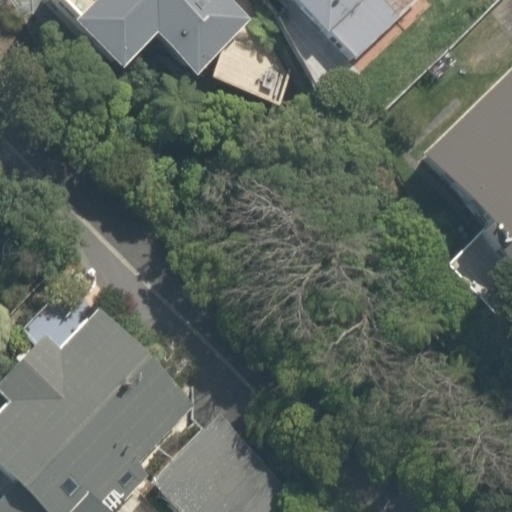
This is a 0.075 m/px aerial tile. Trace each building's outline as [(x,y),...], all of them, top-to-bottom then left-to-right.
[(51,0),(31,14),(74,73),(126,38),(153,80),(231,28),(211,0),(51,0)] [(277,0),(314,35),(346,64),(394,13),(380,0),(277,0)] [(511,69),(499,57),(399,157),(463,250),(474,241),(511,283),(511,69)] [(180,414),(49,301),(20,332),(14,327),(0,343),(0,495),(19,511),(144,511),(117,488),(180,414)] [(276,511),(290,498),(200,417),(136,487),(163,511),(276,511)]
